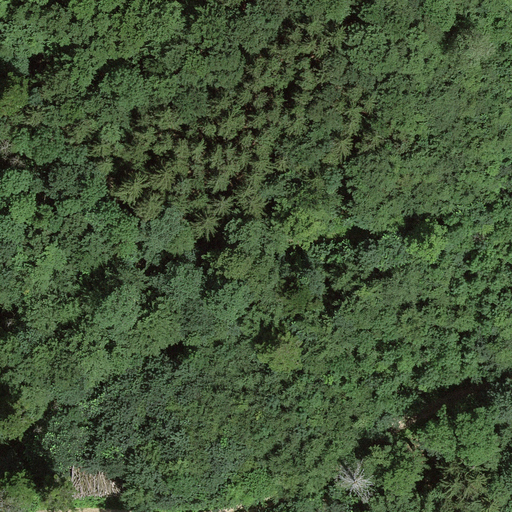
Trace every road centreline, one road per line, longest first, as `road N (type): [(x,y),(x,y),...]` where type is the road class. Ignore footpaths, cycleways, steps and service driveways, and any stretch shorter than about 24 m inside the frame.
road 1 (track): [(0,307),(237,247),(356,236),(511,190)]
road 2 (track): [(432,406),(306,481),(229,511)]
